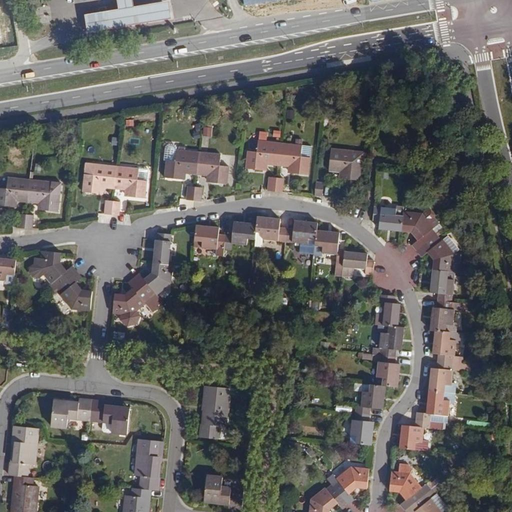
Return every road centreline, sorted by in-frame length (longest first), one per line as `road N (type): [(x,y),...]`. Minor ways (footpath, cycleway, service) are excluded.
road 1 (secondary): [(0,109),(472,31)]
road 2 (secondary): [(440,0),(26,71)]
road 3 (residential): [(110,231),(258,203),(319,207),(393,268)]
road 4 (residential): [(376,511),(384,429),(420,374),(422,339),(393,268)]
road 5 (residential): [(94,389),(162,397),(180,426),(171,511)]
road 6 (secondary): [(472,31),(511,201)]
road 7 (residential): [(94,389),(110,231)]
road 8 (residential): [(0,466),(7,401),(28,384),(94,389)]
